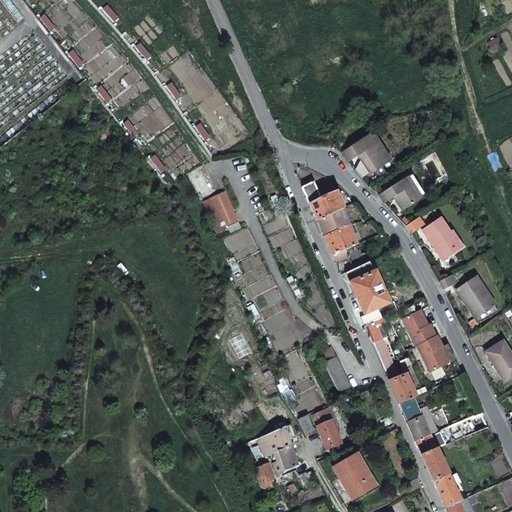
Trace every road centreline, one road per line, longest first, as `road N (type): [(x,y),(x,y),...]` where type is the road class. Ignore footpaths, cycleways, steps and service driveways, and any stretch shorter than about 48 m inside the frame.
road 1 (residential): [(279,144),(438,511)]
road 2 (residential): [(279,144),(331,162),(396,232),(511,452)]
road 3 (track): [(451,0),(478,130),(511,227)]
road 4 (residential): [(213,0),(279,144)]
road 5 (track): [(453,19),(331,30)]
